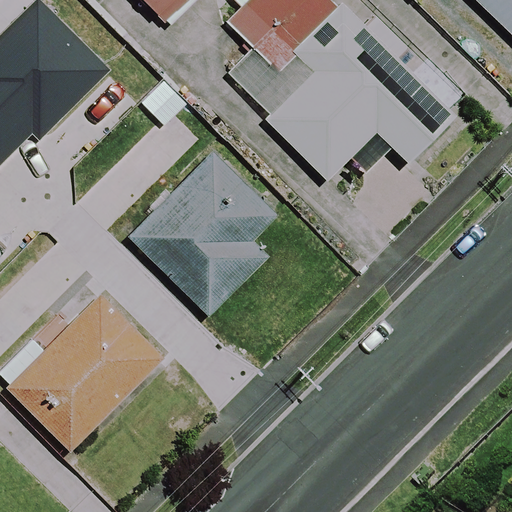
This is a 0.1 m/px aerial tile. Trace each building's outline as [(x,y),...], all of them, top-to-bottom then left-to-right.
[(136,0),(171,34),(204,0),(136,0)] [(413,76),(337,0),(220,0),(211,10),(225,24),(252,51),(226,78),(264,116),(260,120),(323,183),(346,160),(363,178),(380,162),(390,152),(403,165),(467,101),(427,61),(413,76)] [(511,0),(409,0),(411,2),(413,0),(468,0),(511,42),(511,0)] [(0,124),(20,104),(0,83),(0,124)] [(153,137),(111,91),(67,131),(47,109),(9,144),(70,211),(153,137)] [(180,186),(166,172),(135,204),(149,217),(126,241),(205,318),(263,259),(248,244),(273,218),(209,156),(180,186)] [(49,228),(0,178),(0,247),(15,262),(49,228)] [(162,359),(96,293),(35,354),(25,345),(0,369),(0,384),(68,452),(162,359)]
